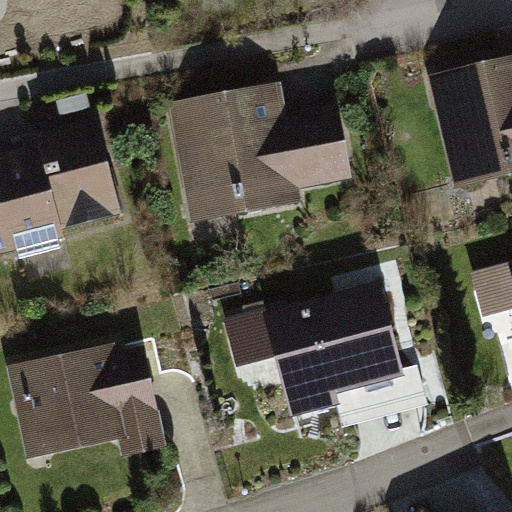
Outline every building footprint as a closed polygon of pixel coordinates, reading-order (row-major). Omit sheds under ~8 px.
[(511,63),(440,80),(464,188),(511,177),(511,63)] [(180,112),(202,241),(310,222),(305,193),(363,183),(351,114),(294,123),(289,94),(180,112)] [(0,166),(0,250),(56,236),(54,232),(118,215),(94,126),(30,142),(34,158),(0,166)] [(511,327),(511,268),(474,277),(487,333),(511,327)] [(276,380),(284,416),(401,389),(379,296),(279,320),(277,311),(229,323),(245,387),(276,380)] [(110,350),(14,371),(34,456),(123,436),(127,454),(160,446),(140,356),(113,362),(110,350)]
